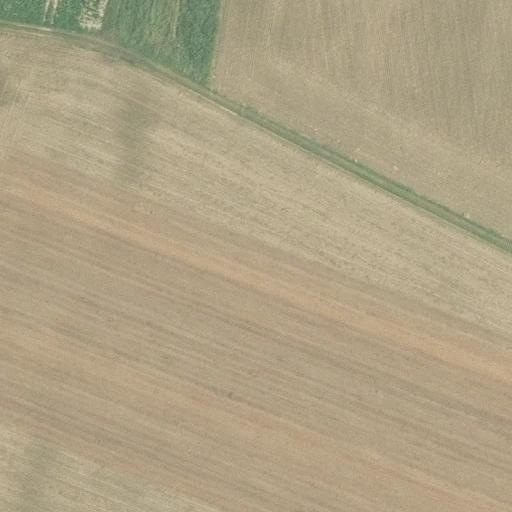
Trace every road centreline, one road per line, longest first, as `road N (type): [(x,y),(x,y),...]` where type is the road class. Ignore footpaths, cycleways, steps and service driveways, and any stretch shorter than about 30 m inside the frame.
road 1 (track): [(0,32),(108,51),(511,254)]
road 2 (track): [(119,0),(99,78),(0,342)]
